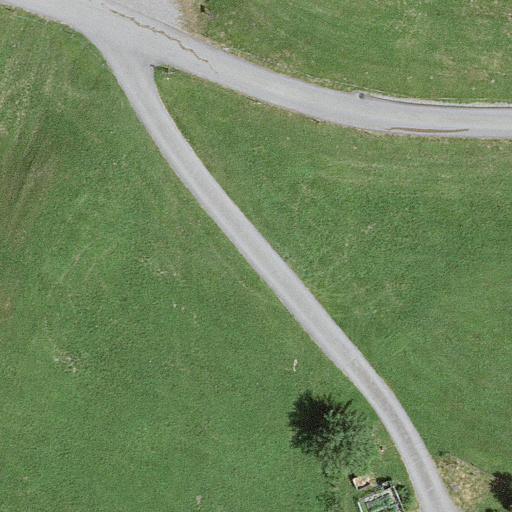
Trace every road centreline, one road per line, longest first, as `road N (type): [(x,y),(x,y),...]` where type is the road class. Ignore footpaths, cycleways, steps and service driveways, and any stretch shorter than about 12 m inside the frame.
road 1 (track): [(126,27),(121,46),(169,149),(398,414),(445,511)]
road 2 (track): [(45,0),(341,111),(511,123)]
